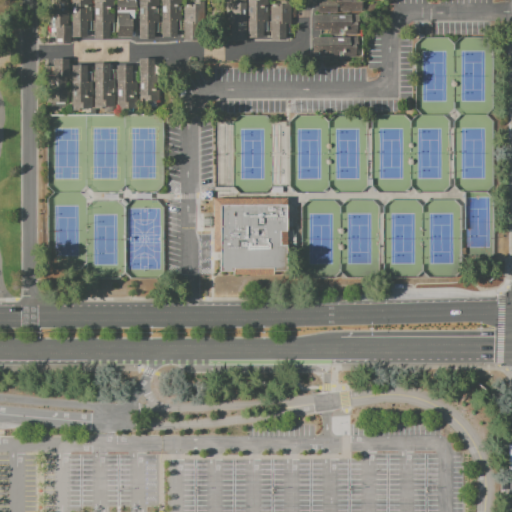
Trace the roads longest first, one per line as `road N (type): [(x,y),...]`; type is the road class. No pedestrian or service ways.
road 1 (primary): [(511,312),(0,318)]
road 2 (residential): [(26,318),(29,0)]
road 3 (residential): [(313,404),(137,410),(0,398)]
road 4 (residential): [(313,404),(399,396),(441,410),(464,430),(480,461),(482,511)]
road 5 (residential): [(104,424),(235,420),(313,404)]
road 6 (primary): [(342,350),(511,347)]
road 7 (primary): [(0,352),(160,353)]
road 8 (primary): [(160,353),(308,350)]
